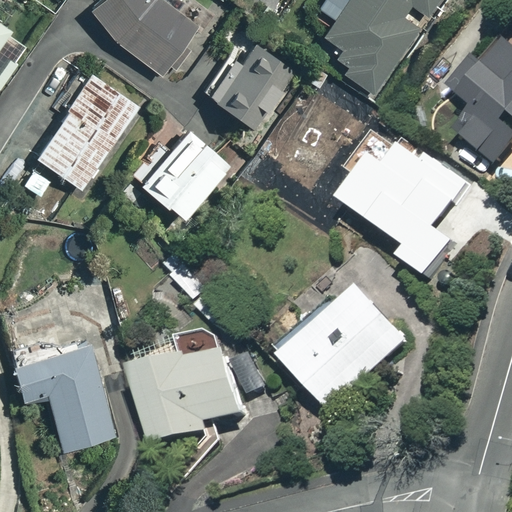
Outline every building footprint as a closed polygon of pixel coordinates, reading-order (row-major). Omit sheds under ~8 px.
[(107,0),(89,14),(114,45),(162,81),(203,25),(168,0),(107,0)] [(348,72),(343,79),(368,97),(417,30),(404,20),(414,7),(424,15),(435,0),(353,0),(324,40),(344,54),(337,64),(348,72)] [(0,28),(0,50),(10,36),(0,28)] [(488,119),(469,142),(508,175),(511,170),(511,42),(464,99),(488,119)] [(228,57),(202,97),(259,134),(299,73),(255,44),(241,66),(228,57)] [(92,78),(37,161),(84,192),(140,110),(92,78)] [(186,128),(136,189),(184,227),(234,167),(186,128)] [(46,179),(27,166),(16,184),(35,196),(46,179)] [(209,290),(177,255),(163,268),(194,303),(209,290)] [(368,295),(291,370),(342,422),(418,348),(368,295)] [(153,380),(170,456),(225,444),(221,429),(256,421),(238,339),(192,349),(197,371),(153,380)] [(15,362),(27,405),(50,398),(66,455),(118,440),(90,341),(15,362)]
